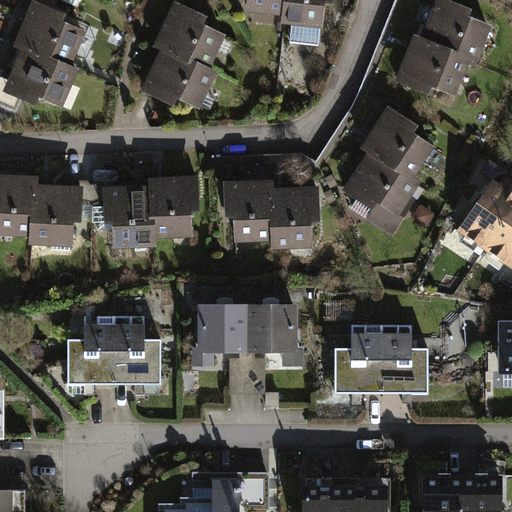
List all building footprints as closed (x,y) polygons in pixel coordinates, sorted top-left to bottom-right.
[(84,0),(102,10),(108,0),(84,0)] [(243,0),(243,12),(279,14),(278,31),(331,34),(333,0),(243,0)] [(494,27),(437,4),(423,38),(412,33),(393,78),(451,102),(467,63),(478,68),(494,27)] [(87,34),(33,8),(14,46),(26,52),(7,91),(58,116),(78,74),(69,70),(87,34)] [(225,37),(174,9),(152,49),(161,54),(141,91),(192,118),(216,74),(207,69),(225,37)] [(437,149),(387,111),(357,150),(368,159),(343,191),(396,232),(425,195),(410,184),(437,149)] [(34,174),(0,173),(0,235),(25,235),(25,247),(71,247),(71,187),(34,186),(34,174)] [(144,186),(101,187),(102,224),(113,224),(113,251),(154,250),(154,240),(195,239),(194,177),(144,178),(144,186)] [(270,179),(223,181),(226,242),(268,241),(268,250),(314,249),(311,186),(270,188),(270,179)] [(511,268),(511,196),(495,184),(455,239),(506,277),(511,268)] [(299,303),(195,305),(195,352),(300,351),(299,303)] [(142,316),(82,316),(82,339),(68,339),(68,385),(163,384),(162,339),(142,339),(142,316)] [(511,321),(497,322),(499,377),(511,376),(511,321)] [(409,328),(352,329),(352,349),(332,350),(333,393),(427,392),(426,349),(410,349),(409,328)] [(1,389),(0,389),(0,511),(24,511),(25,488),(0,487),(0,436),(1,437),(1,389)] [(499,511),(500,476),(423,475),(422,511),(499,511)] [(183,511),(239,511),(238,477),(182,479),(183,511)] [(387,511),(387,483),(301,484),(301,511),(387,511)]
